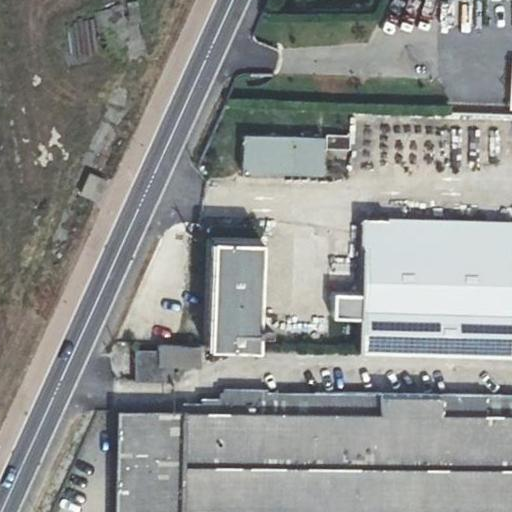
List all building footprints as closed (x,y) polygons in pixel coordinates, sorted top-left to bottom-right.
[(93,22),(68,23),(70,58),(95,57),(93,22)] [(348,149),(348,136),(324,135),(324,148),(348,149)] [(241,137),(240,173),(318,174),(319,138),(241,137)] [(81,197),(100,202),(106,179),(86,174),(81,197)] [(411,355),(508,358),(511,221),(359,218),(357,293),(332,293),(333,317),(356,317),(355,353),(411,355)] [(205,348),(255,350),(255,331),(267,331),(266,318),(255,317),(256,287),(269,287),(269,273),(256,272),(256,242),(209,239),(205,348)] [(197,348),(156,346),(155,351),(133,351),(133,381),(170,382),(171,366),(196,366),(197,348)] [(377,411),(379,392),(220,389),(220,399),(199,398),(198,411),(377,411)] [(511,511),(511,412),(483,412),(484,394),(379,392),(377,411),(198,411),(115,411),(112,511),(511,511)] [(511,412),(511,394),(484,394),(483,412),(511,412)]
